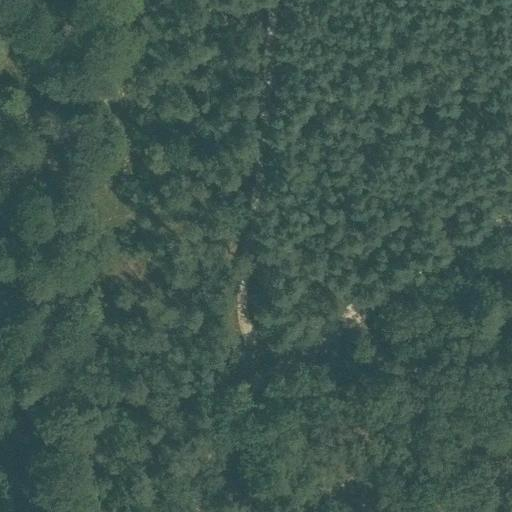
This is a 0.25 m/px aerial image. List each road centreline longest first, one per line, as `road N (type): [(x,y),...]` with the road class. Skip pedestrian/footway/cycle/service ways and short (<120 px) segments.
road 1 (track): [(261,363),(239,315),(272,0)]
road 2 (track): [(511,215),(297,353),(261,363)]
road 3 (track): [(261,363),(192,511)]
